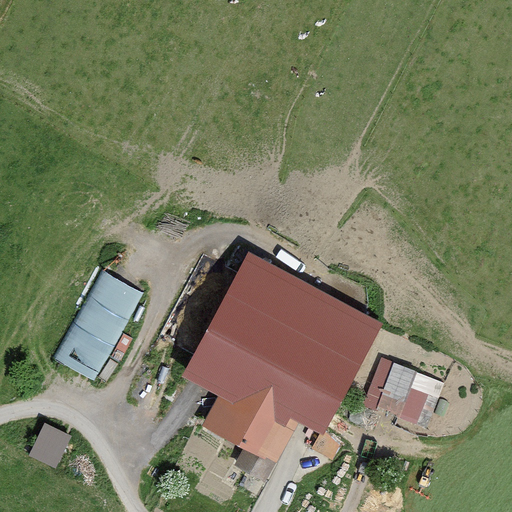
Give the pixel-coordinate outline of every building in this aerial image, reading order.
[(191,328),(213,334),(233,265),(212,259),(191,328)] [(95,265),(56,358),(102,376),(140,283),(95,265)] [(255,341),(215,428),(281,457),(301,413),(333,428),(360,369),(323,352),(328,341),(278,318),(266,346),(255,341)] [(401,365),(382,408),(422,426),(442,384),(401,365)] [(58,464),(73,430),(44,418),(29,452),(58,464)] [(244,444),(234,460),(265,478),(275,462),(244,444)]
